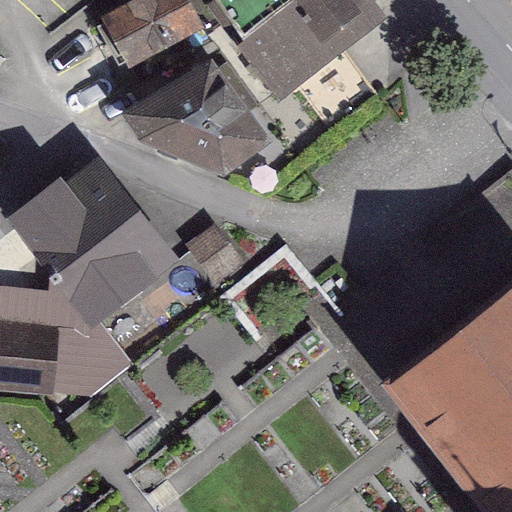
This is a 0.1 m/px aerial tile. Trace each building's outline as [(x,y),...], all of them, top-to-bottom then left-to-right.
[(179,0),(155,0),(107,25),(130,70),(198,36),(179,0)] [(224,0),(220,3),(252,46),(314,0),(224,0)] [(314,0),(252,46),(288,95),(380,27),(362,2),(364,0),(314,0)] [(263,148),(210,79),(133,121),(149,143),(223,172),(263,148)] [(96,173),(22,230),(95,324),(169,267),(96,173)] [(511,275),(404,367),(511,493),(511,275)] [(61,337),(0,330),(0,389),(55,395),(61,337)]
